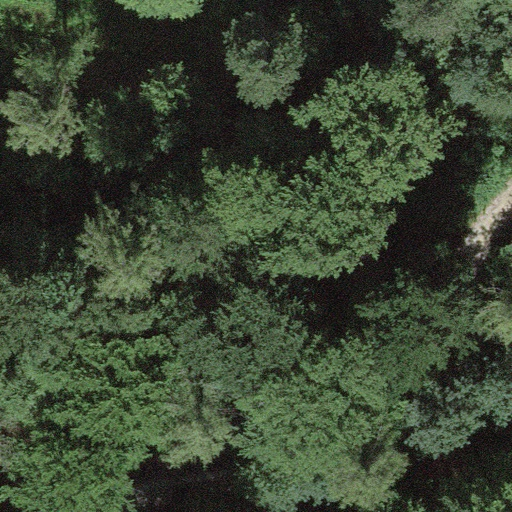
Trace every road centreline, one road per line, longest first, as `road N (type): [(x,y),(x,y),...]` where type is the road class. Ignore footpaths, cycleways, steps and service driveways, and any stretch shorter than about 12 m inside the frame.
road 1 (track): [(102,511),(471,272)]
road 2 (track): [(511,413),(118,511)]
road 3 (track): [(297,511),(345,459),(511,210)]
